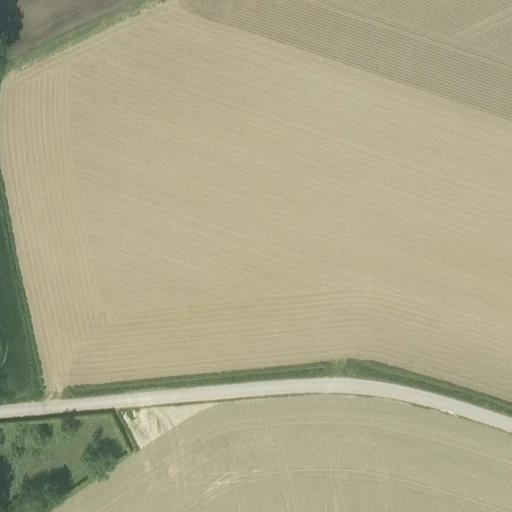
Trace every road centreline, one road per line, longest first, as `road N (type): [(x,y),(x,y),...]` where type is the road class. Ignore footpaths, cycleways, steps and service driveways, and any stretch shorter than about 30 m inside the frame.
road 1 (unclassified): [(511,427),(356,378),(0,415)]
road 2 (track): [(155,0),(0,73)]
